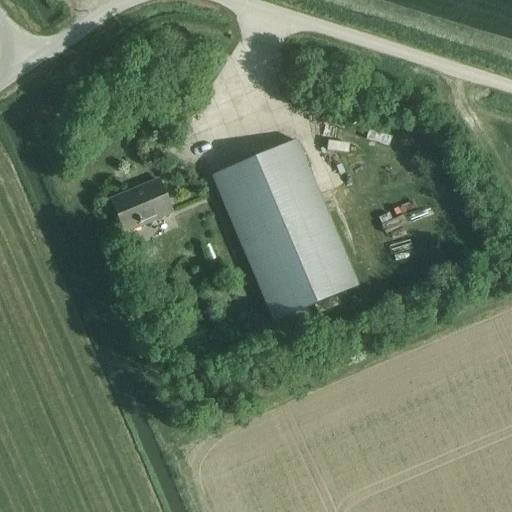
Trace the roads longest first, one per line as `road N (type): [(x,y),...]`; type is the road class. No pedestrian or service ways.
road 1 (unclassified): [(237,0),(511,87)]
road 2 (unclassified): [(24,66),(129,0)]
